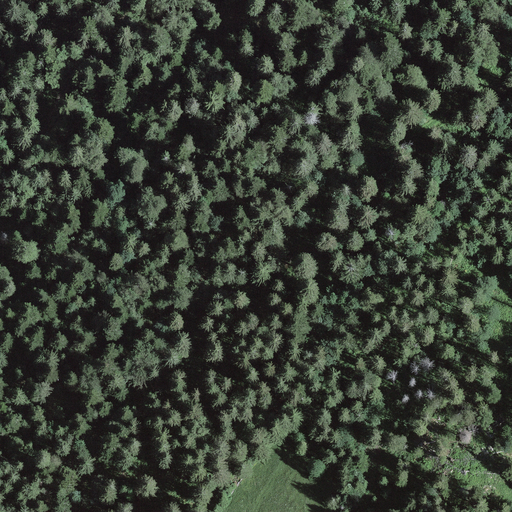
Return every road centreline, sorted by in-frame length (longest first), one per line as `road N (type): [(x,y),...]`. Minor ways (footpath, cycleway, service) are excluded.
road 1 (track): [(511,158),(328,373),(254,511)]
road 2 (track): [(0,191),(32,155),(75,71),(143,0)]
